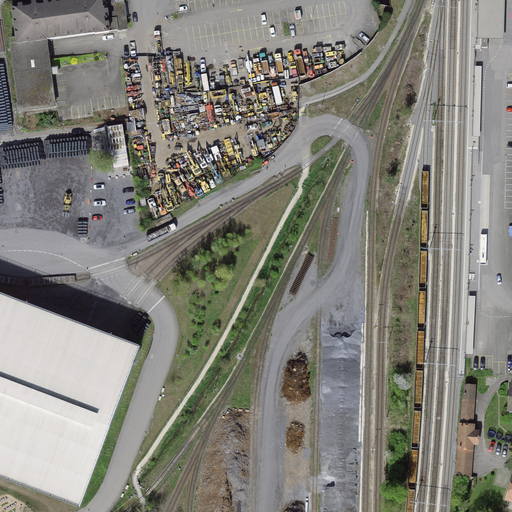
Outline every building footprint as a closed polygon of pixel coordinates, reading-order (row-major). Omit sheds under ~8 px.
[(0,0),(0,481),(78,510),(139,349),(118,341),(102,335),(0,296),(0,0)] [(109,32),(117,31),(126,29),(121,0),(65,0),(10,8),(15,39),(9,40),(18,104),(17,105),(18,112),(54,107),(45,42),(109,33),(109,32)] [(479,0),(478,40),(502,41),(502,36),(503,1),(502,0),(479,0)] [(8,189),(3,151),(0,150),(0,221),(61,213),(58,196),(61,196),(61,191),(58,192),(57,184),(54,184),(53,181),(39,183),(39,186),(21,188),(21,187),(8,189)] [(472,427),(471,427),(474,388),(463,387),(458,449),(456,476),(469,477),(469,476),(471,450),(471,444),(476,444),(476,439),(476,433),(472,433),(472,427)]
